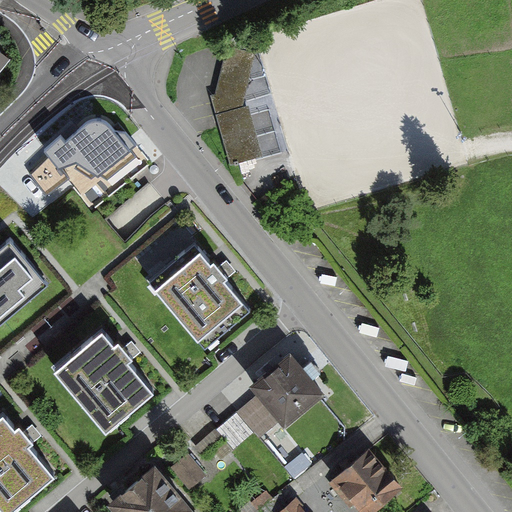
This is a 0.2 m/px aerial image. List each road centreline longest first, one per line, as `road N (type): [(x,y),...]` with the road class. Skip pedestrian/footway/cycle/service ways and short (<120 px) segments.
road 1 (residential): [(96,60),(126,83),(306,305)]
road 2 (residential): [(306,305),(61,511)]
road 3 (residential): [(306,305),(473,511)]
road 4 (tertiary): [(222,0),(96,60)]
road 5 (tertiary): [(96,60),(0,139)]
